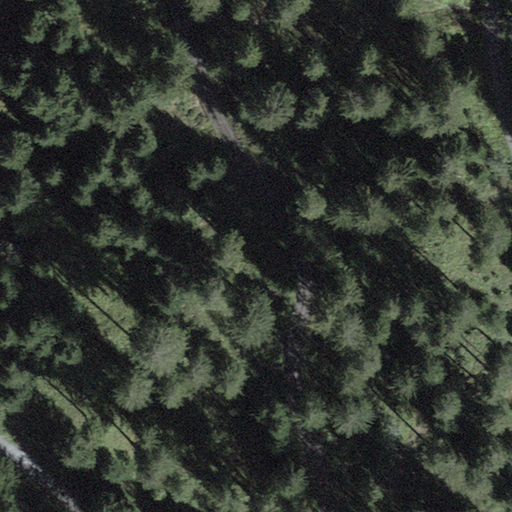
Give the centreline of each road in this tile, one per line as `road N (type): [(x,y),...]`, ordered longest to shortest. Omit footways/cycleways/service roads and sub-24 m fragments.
road 1 (track): [(334,511),(292,378),(304,267),(220,123),(173,0)]
road 2 (track): [(493,0),(511,129)]
